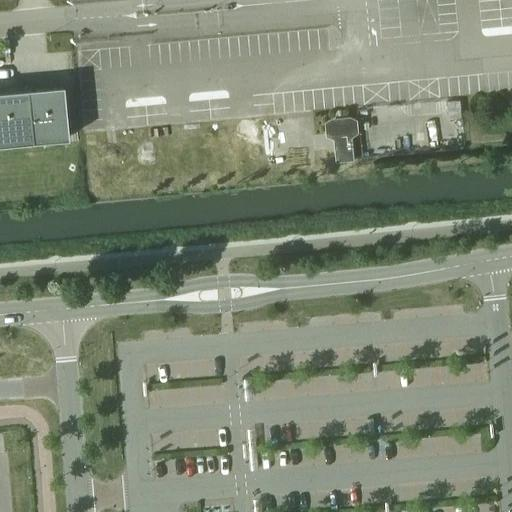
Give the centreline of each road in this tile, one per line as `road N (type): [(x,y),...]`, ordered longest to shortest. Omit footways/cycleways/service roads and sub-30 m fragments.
road 1 (unclassified): [(285,289),(511,256)]
road 2 (unclassified): [(78,511),(68,385)]
road 3 (unclassified): [(285,289),(223,281),(162,299)]
road 4 (unclassified): [(162,299),(225,306),(285,289)]
